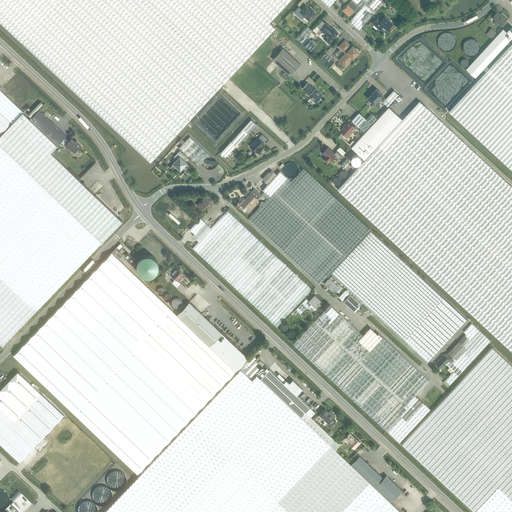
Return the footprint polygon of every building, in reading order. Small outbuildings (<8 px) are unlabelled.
[(0,0),(0,23),(1,22),(150,161),(275,27),(271,23),(291,0),(0,0)] [(357,13),(362,7),(354,0),(351,0),(342,10),(349,15),(354,10),(357,13)] [(354,0),(362,7),(357,13),(349,21),(359,30),(363,25),(385,2),(382,0),(354,0)] [(303,18),(304,16),(309,21),(316,13),(311,10),(310,10),(305,6),(302,10),(299,7),(294,12),(301,18),(303,18)] [(501,25),(506,19),(502,16),(497,12),(492,17),(501,25)] [(385,16),(381,20),(378,16),(372,23),(379,29),(381,26),(388,18),(385,16)] [(381,26),(382,27),(383,26),(387,30),(393,23),(388,18),(381,26)] [(322,21),(317,26),(320,29),(324,32),(327,35),(324,38),(325,39),(325,40),(327,42),(328,42),(329,42),(332,39),(338,33),(333,28),(332,29),(331,28),(325,23),(322,21)] [(307,36),(312,30),(307,26),(296,38),(311,51),(316,45),(307,36)] [(493,40),(466,69),(475,77),(483,69),(486,71),(489,68),(486,65),(511,37),(511,28),(510,27),(506,32),(502,29),(493,40)] [(490,29),(486,33),(491,38),(495,33),(490,29)] [(455,40),(455,38),(455,36),(454,35),(453,34),(452,33),(450,32),(447,31),(446,31),(444,32),(442,33),(441,34),(440,35),(439,36),(439,38),(439,39),(439,41),(439,43),(440,44),(441,45),(442,47),(444,47),(445,48),(446,48),(449,48),(450,47),(451,47),(453,46),(454,45),(455,43),(455,42),(455,40)] [(353,57),(358,52),(353,46),(352,47),(350,45),(345,40),(340,45),(347,52),(340,60),(342,62),(343,63),(345,65),(353,57)] [(511,43),(489,68),(486,71),(449,112),(511,169),(511,43)] [(301,64),(283,48),(272,59),(290,75),(301,64)] [(320,59),(329,68),(335,62),(325,53),(320,59)] [(16,91),(22,85),(18,81),(18,82),(13,77),(7,83),(16,91)] [(307,82),(302,88),(309,94),(308,95),(316,102),(318,99),(319,100),(321,98),(320,97),(322,95),(314,87),(314,88),(307,82)] [(0,133),(11,122),(12,123),(22,112),(23,111),(0,88),(0,133)] [(371,94),(368,98),(374,104),(382,94),(376,89),(373,92),(372,92),(373,93),(371,94)] [(393,90),(385,99),(390,103),(398,94),(393,90)] [(511,186),(419,101),(402,119),(365,159),(364,160),(337,189),(511,350),(511,186)] [(402,119),(388,107),(351,147),(365,159),(402,119)] [(61,142),(64,145),(68,140),(65,137),(66,136),(39,109),(30,119),(57,145),(61,142)] [(122,219),(91,190),(85,185),(51,152),(57,145),(30,119),(22,112),(12,123),(0,135),(0,341),(3,344),(122,219)] [(359,113),(352,120),(357,125),(359,127),(364,131),(370,124),(366,120),(359,113)] [(371,114),(366,120),(370,124),(376,118),(372,113),(371,114)] [(256,124),(251,119),(220,153),(225,157),(256,124)] [(348,121),(340,130),(342,132),(347,136),(355,127),(356,128),(357,129),(359,127),(357,125),(352,120),(350,122),(348,121)] [(258,137),(250,146),(256,152),(257,151),(257,152),(261,149),(260,148),(264,143),(263,142),(267,139),(262,134),(259,138),(258,137)] [(180,148),(198,165),(209,154),(190,136),(180,148)] [(71,139),(64,146),(70,151),(71,150),(74,152),(77,149),(78,150),(80,147),(81,146),(77,142),(76,143),(71,139)] [(334,153),(328,147),(323,153),(326,156),(323,159),(327,163),(330,160),(331,160),(335,156),(339,159),(342,155),(336,150),(334,153)] [(174,157),(177,159),(169,168),(177,167),(180,170),(183,167),(191,167),(182,158),(185,155),(180,150),(174,157)] [(215,161),(215,160),(215,158),(214,157),(212,156),(210,155),(209,155),(208,156),(207,157),(206,157),(206,158),(205,160),(205,162),(206,164),(207,164),(208,165),(210,165),(212,165),(213,165),(214,164),(215,163),(215,162),(215,161)] [(349,161),(346,158),(340,165),(343,168),(349,161)] [(297,170),(297,169),(297,168),(297,167),(296,165),(295,164),(294,163),(293,163),(291,162),(290,162),(289,162),(287,163),(286,163),(285,164),(284,165),(283,166),(283,168),(283,169),(283,171),(283,172),(284,173),(285,174),(286,175),(287,176),(288,176),(290,177),(291,177),(292,176),(294,175),(295,175),(296,174),(297,172),(297,171),(297,170)] [(287,177),(269,196),(266,199),(259,207),(248,219),(288,255),(316,282),(321,282),(326,276),(328,277),(331,274),(330,273),(370,230),(357,218),(332,195),(304,169),(291,182),(287,177)] [(264,191),(269,196),(287,177),(280,171),(276,175),(271,170),(269,172),(268,171),(262,178),(268,184),(262,190),(264,191)] [(260,195),(253,190),(240,204),(243,207),(241,209),(244,211),(246,210),(249,212),(252,209),(249,207),(260,195)] [(262,194),(261,196),(263,196),(264,196),(266,198),(266,199),(269,196),(264,191),(262,194)] [(205,197),(197,205),(202,210),(210,202),(209,201),(212,199),(207,194),(205,194),(204,196),(205,197)] [(227,210),(211,228),(199,241),(193,248),(236,289),(277,326),(277,327),(305,297),(312,289),(227,210)] [(211,228),(202,220),(200,218),(190,229),(192,231),(194,234),(193,235),(199,241),(211,228)] [(330,273),(331,274),(347,289),(345,290),(361,304),(362,303),(427,363),(467,320),(443,298),(370,230),(330,273)] [(137,473),(177,432),(199,409),(134,346),(171,308),(113,254),(113,253),(116,255),(120,251),(116,247),(13,355),(137,473)] [(129,253),(126,256),(132,262),(135,259),(129,253)] [(159,269),(165,263),(159,258),(159,257),(156,253),(149,260),(159,269)] [(186,288),(179,281),(185,275),(176,266),(173,269),(170,266),(165,272),(174,280),(172,282),(177,286),(183,292),(186,288)] [(337,286),(331,281),(334,278),(331,275),(324,284),(334,293),(339,287),(341,285),(339,283),(337,286)] [(345,290),(339,297),(354,312),(361,304),(345,290)] [(314,295),(309,301),(306,303),(309,305),(311,303),(316,309),(320,305),(318,303),(320,301),(314,295)] [(309,301),(306,298),(294,311),(296,314),(298,312),(300,313),(309,305),(306,303),(309,301)] [(189,301),(177,314),(171,308),(134,346),(199,409),(248,358),(189,301)] [(388,432),(399,443),(430,409),(415,395),(428,380),(381,336),(369,350),(358,340),(362,335),(330,305),(294,343),(342,389),(388,432)] [(289,327),(289,326),(289,325),(287,323),(286,322),(284,322),(283,322),(282,322),(280,323),(279,324),(279,325),(278,327),(279,329),(279,330),(280,331),(281,332),(282,332),(284,333),(285,332),(286,332),(288,331),(289,329),(289,327)] [(448,359),(445,363),(447,364),(447,365),(453,371),(445,380),(450,384),(490,340),(479,330),(472,323),(463,333),(465,335),(469,339),(464,345),(466,347),(455,359),(449,353),(445,356),(448,359)] [(369,350),(381,336),(378,333),(377,334),(370,327),(362,335),(358,340),(369,350)] [(297,335),(297,334),(297,333),(296,331),(295,331),(294,330),(293,330),(292,329),(291,329),(290,330),(288,331),(287,332),(287,333),(287,335),(287,336),(287,337),(288,339),(289,339),(290,340),(292,340),(293,340),(294,340),(296,339),(297,337),(297,336),(297,335)] [(465,335),(459,342),(458,341),(448,352),(449,353),(455,359),(466,347),(464,345),(469,339),(465,335)] [(511,511),(511,365),(493,347),(402,444),(474,511),(499,511),(501,510),(504,511),(511,511)] [(445,356),(443,354),(435,363),(441,368),(445,363),(448,359),(445,356)] [(265,365),(256,374),(260,377),(269,368),(265,365)] [(261,377),(260,378),(301,417),(330,444),(334,440),(305,412),(310,407),(297,395),(303,389),(293,379),(290,383),(286,380),(284,382),(269,368),(261,377)] [(241,369),(104,511),(265,511),(330,444),(301,417),(260,378),(257,375),(252,380),(241,369)] [(17,371),(0,389),(0,409),(13,422),(41,393),(32,384),(17,371)] [(436,404),(441,398),(436,393),(435,394),(430,389),(429,391),(428,391),(427,392),(428,392),(426,394),(436,404)] [(0,442),(20,461),(64,414),(41,393),(13,422),(0,409),(0,442)] [(333,418),(335,416),(329,411),(328,413),(324,409),(319,415),(328,423),(326,425),(330,428),(335,422),(332,419),(333,419),(333,418)] [(354,448),(360,442),(354,436),(354,437),(350,433),(344,438),(354,448)] [(330,444),(265,511),(400,511),(390,502),(351,464),(330,444)] [(353,462),(351,464),(390,502),(402,490),(386,475),(383,478),(360,456),(359,455),(355,460),(353,462)] [(18,491),(11,499),(14,501),(21,493),(18,491)] [(13,502),(10,504),(13,507),(15,509),(17,511),(20,508),(13,502)]
